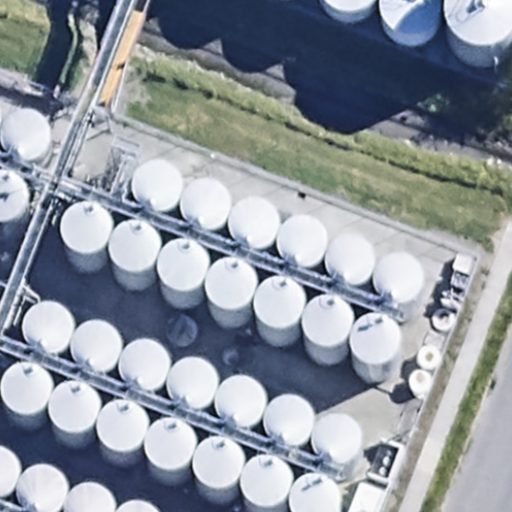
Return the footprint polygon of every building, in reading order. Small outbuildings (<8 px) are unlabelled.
[(511,0),(246,0),(500,92),(511,59),(511,0)] [(0,117),(0,240),(27,252),(70,146),(0,117)] [(435,278),(127,162),(106,218),(83,210),(61,267),(393,392),(435,278)] [(41,313),(1,415),(245,511),(348,511),(374,447),(41,313)] [(127,511),(0,465),(0,511),(127,511)]
